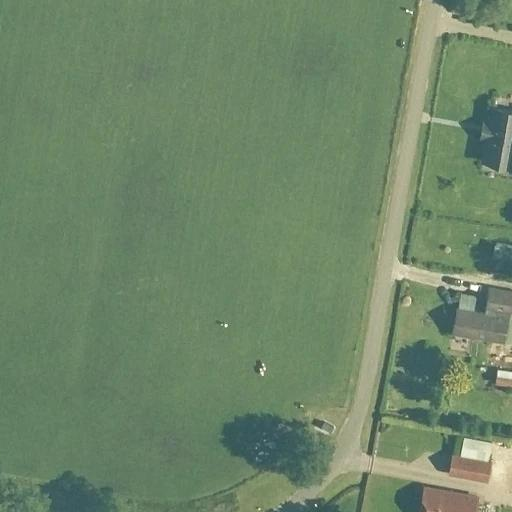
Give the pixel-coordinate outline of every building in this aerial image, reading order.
[(511,114),(493,111),(493,109),(492,109),(482,163),(483,163),(483,161),(511,166),(510,174),(511,174),(511,114)] [(511,248),(494,246),(492,259),(511,262),(509,273),(511,273),(511,248)] [(511,345),(511,293),(489,289),(484,315),(456,310),(452,335),(511,345)] [(487,483),(491,465),(452,457),(449,475),(487,483)] [(420,511),(474,511),(477,502),(460,498),(424,491),(420,511)]
